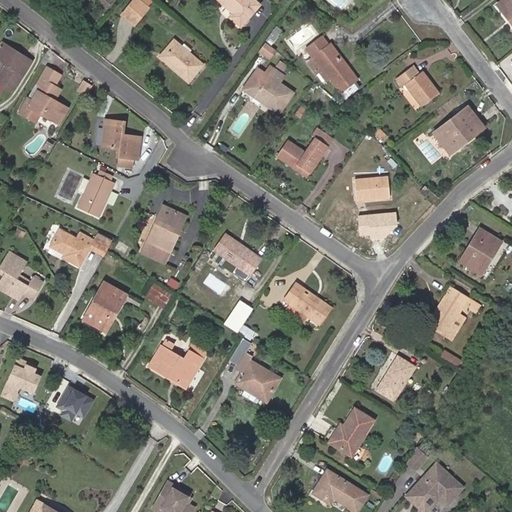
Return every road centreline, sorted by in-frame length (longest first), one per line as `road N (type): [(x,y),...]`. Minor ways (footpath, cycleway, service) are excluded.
road 1 (residential): [(3,0),(384,280)]
road 2 (residential): [(0,323),(111,380),(179,429),(249,498)]
road 3 (residential): [(384,280),(249,498)]
road 4 (residential): [(511,152),(463,189),(384,280)]
road 5 (residential): [(428,0),(511,107)]
